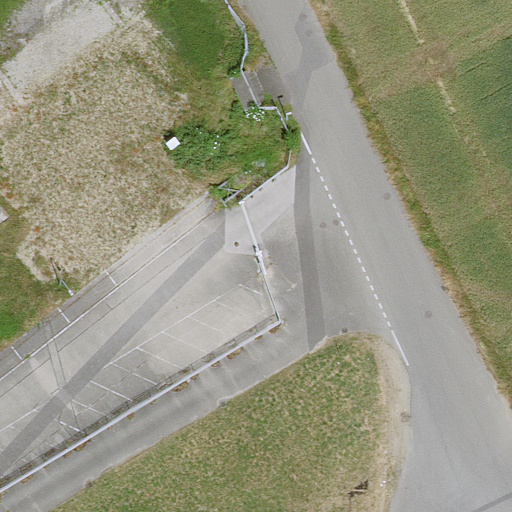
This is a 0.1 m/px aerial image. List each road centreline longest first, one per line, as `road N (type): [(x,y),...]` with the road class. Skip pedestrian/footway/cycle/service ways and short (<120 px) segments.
road 1 (unclassified): [(265,0),(405,294),(511,488)]
road 2 (track): [(405,294),(289,345),(11,511)]
